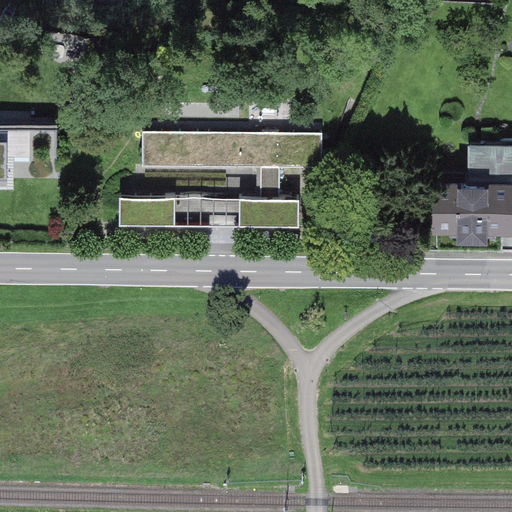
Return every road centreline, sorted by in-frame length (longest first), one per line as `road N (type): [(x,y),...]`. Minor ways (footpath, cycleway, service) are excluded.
road 1 (primary): [(0,268),(511,275)]
road 2 (track): [(317,511),(308,373),(356,326),(449,274)]
road 3 (track): [(308,373),(288,341),(204,271)]
